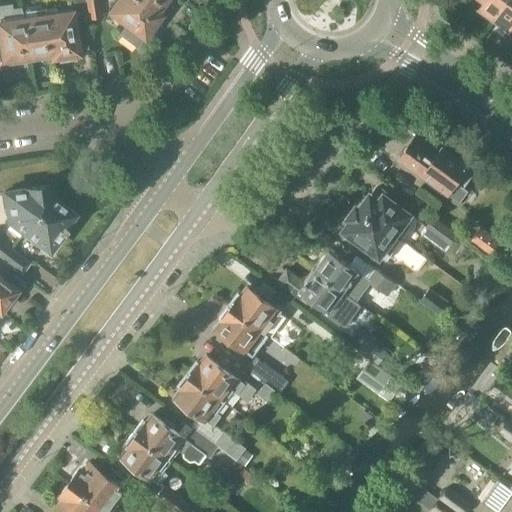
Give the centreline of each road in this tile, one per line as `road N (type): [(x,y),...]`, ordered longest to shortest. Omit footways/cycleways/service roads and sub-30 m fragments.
road 1 (tertiary): [(0,479),(196,209)]
road 2 (tertiary): [(168,189),(0,405)]
road 3 (residential): [(196,209),(229,216),(274,208),(353,114)]
road 4 (tertiary): [(282,24),(168,189)]
road 5 (tertiary): [(196,209),(314,48)]
road 6 (residential): [(168,189),(72,127),(0,130)]
road 7 (secondary): [(367,40),(511,127)]
road 8 (secondary): [(511,112),(388,12)]
